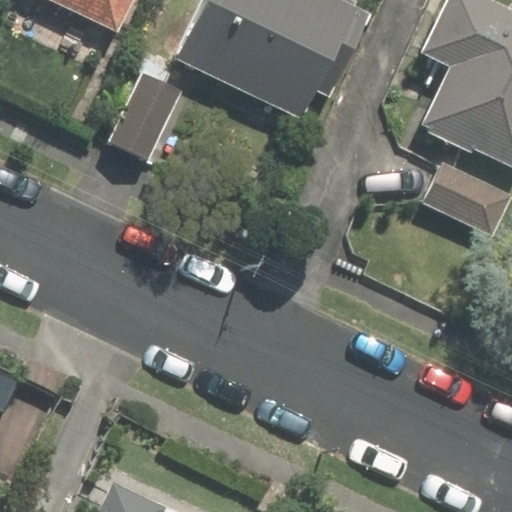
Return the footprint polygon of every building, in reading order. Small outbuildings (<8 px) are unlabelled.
[(44,0),(116,35),(133,0),(44,0)] [(371,12),(345,0),(202,0),(178,55),(303,112),(314,88),(332,97),(371,12)] [(420,125),(511,169),(511,12),(486,0),(446,0),(421,53),(449,67),(420,125)] [(109,141),(152,161),(184,92),(141,72),(109,141)] [(511,199),(511,195),(441,161),(421,202),(494,237),(511,199)] [(153,511),(160,497),(106,474),(89,511),(153,511)]
